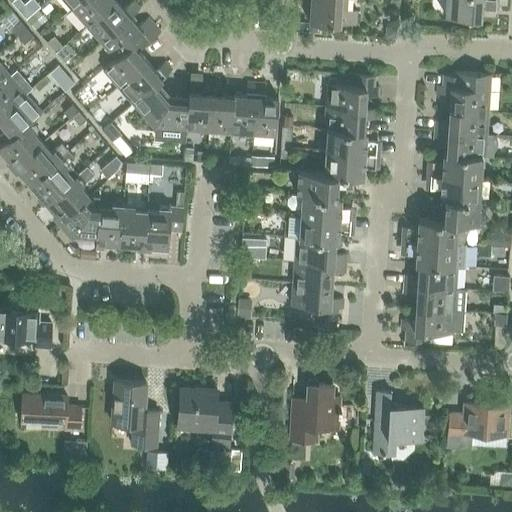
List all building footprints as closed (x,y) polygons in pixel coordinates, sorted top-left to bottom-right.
[(35,0),(24,0),(15,8),(24,19),(36,9),(40,5),(35,0)] [(79,0),(72,7),(87,24),(113,0),(79,0)] [(102,42),(130,16),(140,7),(133,0),(124,8),(116,0),(113,0),(87,24),(102,42)] [(309,0),(308,21),(310,21),(355,24),(356,10),(347,9),(347,0),(309,0)] [(498,0),(445,0),(445,14),(480,16),(481,6),(498,7),(498,5),(498,0)] [(36,9),(24,19),(25,20),(34,30),(46,19),(36,9)] [(102,42),(115,57),(154,23),(148,17),(138,25),(130,16),(102,42)] [(11,29),(17,36),(27,28),(20,21),(11,29)] [(103,67),(118,85),(147,59),(139,50),(161,31),(154,23),(115,57),(103,67)] [(385,24),(385,36),(387,36),(396,37),(397,24),(385,24)] [(24,43),(33,35),(27,28),(17,36),(24,43)] [(52,36),(46,41),(56,51),(61,46),(52,36)] [(61,46),(56,51),(65,62),(74,53),(65,43),(61,46)] [(42,46),(33,54),(40,62),(49,54),(42,46)] [(118,85),(134,102),(157,82),(172,68),(165,60),(156,69),(147,59),(118,85)] [(0,82),(10,74),(0,62),(0,82)] [(60,66),(58,64),(49,72),(54,78),(63,70),(60,66)] [(10,74),(0,82),(0,114),(26,92),(32,87),(16,68),(10,74)] [(327,82),(325,104),(364,107),(365,94),(377,95),(379,74),(350,72),(349,83),(327,82)] [(437,84),(436,94),(450,95),(449,107),(487,110),(489,81),(489,75),(443,72),(443,85),(437,84)] [(185,129),(209,130),(212,79),(202,78),(202,91),(189,90),(188,99),(185,129)] [(209,130),(231,132),(234,93),(221,93),(222,79),(212,79),(209,130)] [(231,132),(253,133),(257,82),(247,81),(246,94),(234,93),(231,132)] [(157,82),(134,102),(155,126),(157,127),(156,136),(186,139),(186,129),(185,129),(188,99),(181,98),(181,95),(176,95),(172,99),(157,82)] [(257,82),(253,133),(275,135),(278,97),(265,96),(266,83),(257,82)] [(0,133),(0,140),(2,143),(3,144),(31,120),(42,111),(26,92),(0,114),(0,121),(6,128),(0,133)] [(72,102),(61,111),(68,119),(72,116),(78,111),(79,110),(72,102)] [(324,127),(327,127),(362,129),(362,128),(363,116),(375,118),(376,108),(364,107),(325,104),(324,127)] [(435,119),(434,129),(486,132),(487,110),(449,107),(448,120),(435,119)] [(101,108),(91,115),(102,128),(111,121),(111,120),(101,108)] [(78,111),(72,116),(80,124),(85,120),(78,111)] [(284,114),(283,124),(292,125),(293,115),(284,114)] [(6,163),(11,168),(43,141),(34,131),(38,128),(31,120),(3,144),(2,143),(0,145),(0,150),(9,161),(6,163)] [(121,132),(111,121),(102,128),(108,135),(112,140),(121,132)] [(282,135),(281,146),(291,147),(292,136),(292,125),(283,124),(282,135)] [(327,127),(325,149),(375,153),(376,139),(364,138),(365,129),(362,128),(362,129),(327,127)] [(93,129),(89,132),(95,140),(100,137),(93,129)] [(434,129),(433,138),(446,139),(446,151),(481,153),(481,154),(493,155),(493,151),(494,151),(494,150),(495,150),(496,150),(496,149),(497,149),(497,148),(498,147),(498,146),(499,145),(499,144),(499,143),(499,142),(498,141),(498,140),(498,139),(497,138),(496,137),(495,137),(495,136),(494,136),(494,133),(486,132),(434,129)] [(43,141),(11,168),(16,173),(18,172),(29,184),(63,155),(68,150),(61,142),(56,147),(55,147),(51,151),(43,141)] [(185,147),(184,160),(192,160),(193,147),(185,147)] [(325,149),(324,170),(362,173),(363,166),(374,166),(375,153),(325,149)] [(63,155),(29,184),(40,197),(38,199),(43,205),(45,203),(45,202),(74,176),(66,167),(70,164),(69,162),(74,157),(68,150),(63,155)] [(431,159),(430,173),(480,176),(481,154),(481,153),(446,151),(443,151),(442,160),(431,159)] [(219,154),(218,162),(228,163),(228,155),(219,154)] [(251,156),(251,165),(273,166),(274,156),(252,154),(251,156)] [(239,155),(238,164),(251,165),(251,156),(239,155)] [(126,163),(125,171),(138,172),(149,173),(150,164),(126,163)] [(149,173),(149,174),(161,175),(162,165),(150,164),(149,173)] [(296,192),(301,192),(335,194),(336,186),(347,187),(348,174),(362,174),(362,173),(324,170),(298,169),(296,192)] [(59,223),(61,221),(85,200),(90,195),(81,185),(85,182),(78,173),(74,176),(45,202),(45,203),(56,215),(54,217),(59,223)] [(440,197),(445,197),(478,198),(480,176),(430,173),(429,187),(440,187),(440,197)] [(96,235),(96,247),(103,248),(104,245),(120,246),(123,202),(124,187),(114,187),(113,201),(112,201),(112,207),(98,206),(96,235)] [(175,191),(174,206),(183,206),(184,192),(175,191)] [(288,196),(287,202),(291,207),(300,207),(300,214),(349,217),(350,204),(339,203),(340,194),(335,194),(301,192),(301,193),(292,193),(288,196)] [(85,200),(61,221),(70,232),(68,234),(73,238),(78,234),(96,235),(98,206),(99,196),(90,195),(85,200)] [(245,200),(244,209),(256,210),(257,197),(245,196),(245,200)] [(433,204),(433,217),(456,219),(456,220),(470,221),(482,221),(483,198),(478,198),(445,197),(444,205),(433,204)] [(137,250),(144,250),(146,209),(134,208),(134,203),(123,202),(120,246),(137,247),(137,250)] [(146,209),(144,250),(151,251),(151,248),(168,249),(170,229),(182,229),(183,206),(174,206),(160,205),(159,210),(146,209)] [(288,235),(296,235),(299,235),(298,237),(334,240),(337,240),(337,231),(348,231),(349,217),(300,214),(289,213),(288,235)] [(406,225),(406,239),(462,241),(470,225),(470,221),(456,220),(456,219),(433,217),(418,216),(418,226),(406,225)] [(486,231),(486,243),(509,245),(510,233),(486,231)] [(296,235),(294,259),(345,262),(346,252),(333,252),(334,240),(298,237),(299,235),(296,235)] [(241,244),(241,254),(264,256),(265,238),(242,236),(242,240),(241,244)] [(415,262),(418,262),(454,265),(454,263),(456,264),(464,264),(465,241),(462,241),(406,239),(405,252),(416,253),(415,262)] [(498,255),(497,266),(508,267),(509,256),(498,255)] [(239,270),(239,276),(251,277),(252,256),(241,256),(240,267),(239,270)] [(294,259),(293,281),(331,283),(332,270),(344,271),(345,262),(294,259)] [(404,273),(404,283),(455,286),(456,264),(454,263),(454,265),(418,262),(418,274),(404,273)] [(509,276),(507,276),(498,275),(497,288),(508,289),(509,276)] [(293,281),(291,303),(314,305),(313,316),(338,318),(339,307),(342,307),(343,297),(330,296),(331,283),(293,281)] [(416,294),(415,306),(463,309),(465,286),(455,286),(404,283),(403,293),(416,294)] [(237,297),(236,314),(245,314),(248,314),(249,298),(237,297)] [(494,302),(493,311),(505,311),(506,304),(494,302)] [(401,318),(401,329),(405,329),(405,339),(428,341),(451,342),(452,331),(453,329),(462,330),(463,309),(415,306),(414,319),(401,318)] [(0,336),(36,339),(36,345),(50,346),(52,322),(38,321),(38,310),(19,309),(19,310),(0,308),(0,336)] [(494,313),(493,324),(506,324),(506,314),(494,313)] [(317,329),(334,330),(334,323),(318,322),(317,329)] [(292,397),(290,438),(319,440),(320,426),(338,427),(341,395),(333,395),(333,383),(319,382),(319,380),(318,378),(317,377),(315,376),(314,376),(312,376),(309,377),(308,378),(308,379),(307,381),(306,397),(292,397)] [(114,379),(114,384),(112,421),(133,423),(132,443),(156,444),(158,410),(144,409),(146,381),(114,379)] [(180,385),(177,426),(213,428),(212,443),(228,444),(231,402),(216,401),(216,388),(180,385)] [(423,405),(390,403),(391,390),(377,389),(373,452),(394,454),(395,438),(421,439),(423,405)] [(21,420),(66,423),(65,429),(80,430),(81,405),(67,405),(67,395),(42,394),(42,393),(23,392),(21,420)] [(447,445),(470,447),(471,431),(507,433),(509,404),(490,403),(490,405),(464,403),(463,413),(449,412),(447,445)] [(75,440),(64,439),(63,460),(85,461),(86,450),(86,440),(75,440)] [(208,449),(207,465),(229,467),(229,469),(239,469),(240,450),(231,449),(230,451),(208,449)] [(146,465),(164,466),(166,466),(167,452),(147,450),(146,465)] [(361,461),(361,474),(369,474),(370,461),(361,461)] [(281,462),(280,470),(289,471),(289,463),(281,462)] [(496,470),(495,484),(508,485),(509,471),(496,470)]
